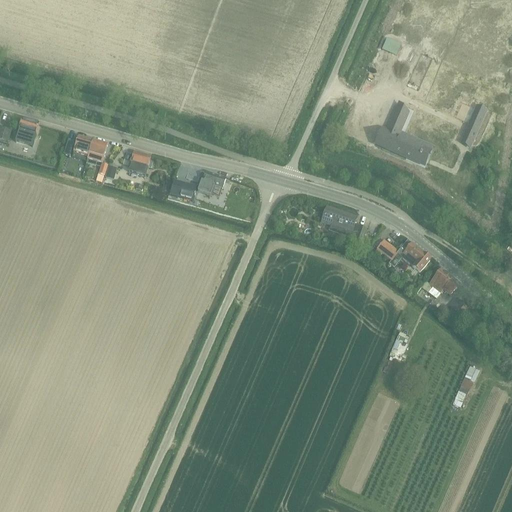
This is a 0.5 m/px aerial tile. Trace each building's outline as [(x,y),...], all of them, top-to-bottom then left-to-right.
[(402,46),(387,39),(382,51),(396,58),(402,46)] [(382,140),(379,146),(418,164),(420,159),(421,160),(422,157),(421,157),(424,151),(398,139),(409,114),(397,108),(383,140),(382,140)] [(463,139),(462,143),(465,144),(471,147),(486,113),(477,109),(467,132),(463,139)] [(19,131),(17,139),(18,139),(17,143),(33,147),(34,144),(35,141),(37,135),(39,126),(40,125),(36,124),(22,120),(19,131)] [(0,140),(8,143),(12,131),(0,127),(0,140)] [(74,153),(88,158),(93,142),(79,137),(74,153)] [(69,141),(64,157),(70,159),(74,143),(69,141)] [(87,163),(86,164),(96,167),(97,163),(102,165),(102,164),(103,162),(108,146),(107,146),(93,142),(88,158),(87,163)] [(145,178),(151,158),(134,154),(129,173),(145,178)] [(104,177),(108,166),(102,164),(102,165),(99,175),(104,177)] [(112,180),(115,170),(109,168),(106,178),(112,180)] [(223,191),(226,180),(227,179),(207,173),(204,183),(202,183),(199,191),(198,195),(211,199),(215,188),(223,191)] [(175,183),(172,193),(192,200),(195,190),(175,183)] [(327,208),(322,225),(330,228),(329,233),(362,244),(367,230),(355,226),(357,219),(327,208)] [(377,251),(373,255),(378,259),(381,255),(383,257),(391,263),(397,255),(400,258),(402,259),(414,269),(420,274),(431,261),(432,261),(425,255),(413,245),(412,244),(408,241),(399,252),(392,247),(385,241),(377,251)] [(427,282),(422,289),(428,294),(430,293),(433,289),(441,295),(443,292),(450,297),(458,287),(451,281),(452,280),(441,271),(430,285),(427,282)] [(449,308),(462,318),(468,310),(455,300),(449,308)] [(433,302),(430,307),(435,310),(438,305),(433,302)] [(444,313),(448,316),(447,317),(457,324),(462,318),(449,308),(451,310),(450,311),(447,309),(444,313)] [(400,333),(396,342),(402,344),(403,343),(406,344),(409,339),(405,337),(406,336),(400,333)] [(470,368),(455,401),(463,404),(464,402),(466,396),(468,397),(473,385),(474,384),(480,373),(470,368)]
